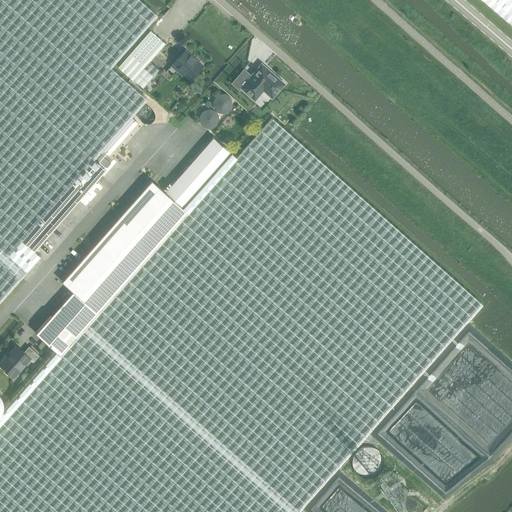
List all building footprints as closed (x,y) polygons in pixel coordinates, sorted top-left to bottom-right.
[(140,0),(0,0),(0,299),(41,254),(35,249),(107,167),(95,156),(148,96),(112,64),(157,14),(140,0)] [(511,0),(484,0),(511,24),(511,0)] [(150,30),(118,66),(133,79),(149,61),(165,43),(150,30)] [(203,65),(185,49),(171,65),(176,70),(178,68),(191,79),(203,65)] [(149,61),(133,79),(142,87),(158,69),(149,61)] [(284,84),(261,64),(241,87),(254,99),(263,89),(272,97),(284,84)] [(0,511),(300,511),(466,323),(483,303),(435,260),(295,137),(272,116),(236,156),(60,355),(56,351),(0,414),(0,511)] [(213,136),(165,191),(152,179),(61,281),(72,291),(35,332),(56,351),(60,355),(236,156),(213,136)] [(100,152),(96,157),(107,166),(111,162),(100,152)] [(33,361),(39,355),(29,346),(23,352),(17,346),(7,357),(6,356),(0,362),(0,364),(13,376),(30,358),(33,361)]
